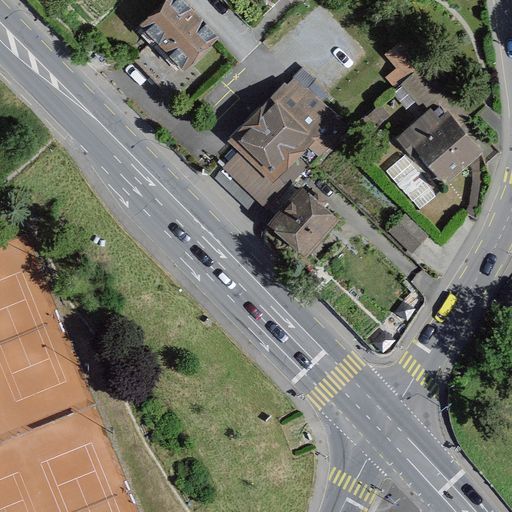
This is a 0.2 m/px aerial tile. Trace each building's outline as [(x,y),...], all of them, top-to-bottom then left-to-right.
[(179,0),(170,0),(140,29),(183,74),(218,41),(197,18),(179,0)] [(328,138),(273,94),(252,120),(230,146),(285,191),(328,138)] [(489,153),(443,104),(400,145),(445,194),(489,153)] [(305,258),(340,222),(306,190),(271,226),(305,258)] [(407,212),(390,231),(413,252),(431,234),(407,212)]
